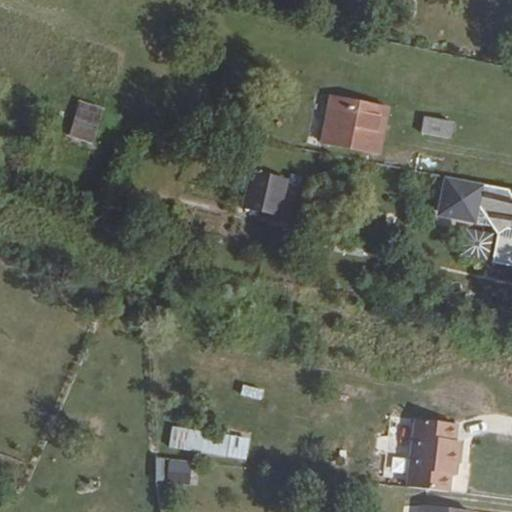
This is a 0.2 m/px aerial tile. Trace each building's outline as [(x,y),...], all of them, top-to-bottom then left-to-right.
[(383,109),(330,98),(320,146),(374,158),(377,144),(370,142),(375,119),(381,120),(383,109)] [(94,142),(104,106),(79,99),(69,135),(94,142)] [(377,144),(381,120),(375,119),(370,142),(377,144)] [(422,122),(419,139),(446,143),(449,127),(431,123),(422,122)] [(290,173),(285,208),(297,210),(302,175),(290,173)] [(259,178),(250,174),(242,210),(252,211),(259,178)] [(284,182),(259,178),(252,211),(269,214),(271,201),(280,202),(284,182)] [(511,194),(442,180),(436,211),(439,218),(488,230),(493,239),(501,231),(510,233),(510,237),(511,237),(511,194)] [(277,217),(280,202),(271,201),(269,214),(277,217)] [(243,383),(240,394),(261,400),(265,389),(243,383)] [(456,441),(459,425),(418,418),(413,441),(460,450),(461,442),(456,441)] [(248,458),(250,435),(171,427),(169,450),(248,458)] [(460,450),(413,441),(406,485),(448,491),(451,476),(453,462),(458,463),(460,450)] [(157,458),(156,482),(192,484),(193,460),(157,458)]
